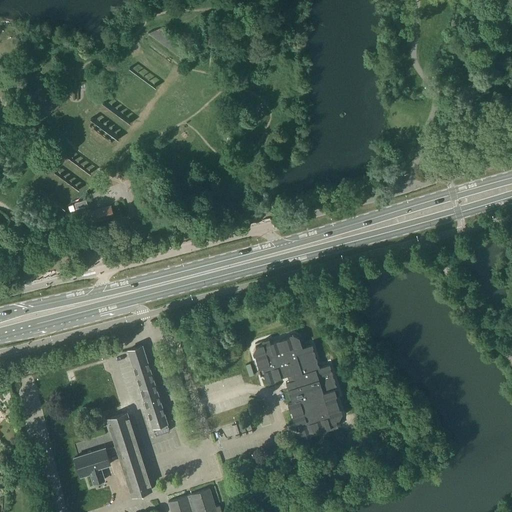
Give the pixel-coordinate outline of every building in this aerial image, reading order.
[(229,27),(229,15),(214,16),(214,28),(229,27)] [(270,27),(277,28),(277,20),(270,20),(270,19),(259,20),(259,21),(270,22),(270,25),(259,25),(259,26),(270,28),(270,27)] [(152,33),(181,56),(187,49),(158,26),(152,33)] [(210,28),(216,69),(217,69),(217,58),(217,54),(227,53),(226,50),(228,50),(225,37),(224,37),(224,35),(214,37),(213,32),(211,28),(210,28)] [(278,54),(280,55),(280,56),(281,56),(281,55),(282,55),(282,54),(283,53),(283,52),(283,39),(283,38),(283,37),(282,37),(282,36),(281,36),(270,36),(269,36),(268,37),(267,51),(267,52),(268,52),(268,53),(269,54),(270,54),(278,54)] [(42,67),(52,67),(56,68),(57,56),(43,55),(42,67)] [(269,63),(269,67),(258,66),(258,67),(269,69),(277,69),(277,61),(269,61),(269,60),(258,62),(269,63)] [(0,85),(1,86),(10,81),(12,85),(2,90),(3,90),(13,87),(19,84),(16,76),(9,79),(0,85)] [(237,112),(238,124),(253,124),(253,112),(237,112)] [(8,128),(4,140),(39,151),(43,140),(8,128)] [(242,147),(242,135),(227,134),(226,146),(242,147)] [(142,220),(145,229),(147,237),(149,237),(148,228),(169,221),(153,170),(132,177),(131,173),(128,170),(126,171),(129,181),(142,220)] [(82,214),(85,225),(114,216),(111,205),(93,211),(82,214)] [(173,318),(196,389),(197,389),(194,375),(217,368),(201,319),(178,327),(174,318),(173,318)] [(286,382),(286,383),(292,402),(287,403),(290,411),(291,410),(295,424),(298,423),(301,433),(307,436),(311,435),(310,434),(330,428),(330,429),(337,426),(335,419),(339,418),(342,413),(341,409),(339,409),(335,396),(337,396),(335,389),(337,389),(336,384),(335,384),(334,381),(335,381),(334,378),(333,378),(332,375),(332,374),(331,371),(330,368),(329,364),(320,367),(319,364),(318,364),(317,361),(318,361),(317,357),(316,357),(315,354),(316,354),(315,350),(314,351),(313,347),(312,344),(302,347),(299,337),(293,334),(289,335),(290,336),(270,343),(269,339),(262,341),(263,344),(256,346),(253,352),(254,356),(255,355),(259,369),(263,368),(265,374),(264,374),(265,378),(271,381),(275,380),(274,379),(287,375),(289,381),(286,382)] [(143,398),(154,431),(155,435),(170,431),(148,364),(150,361),(149,358),(146,357),(142,345),(128,350),(143,398)] [(105,447),(74,457),(80,477),(90,473),(93,483),(104,480),(100,467),(110,464),(107,455),(118,452),(119,457),(119,458),(119,457),(121,462),(121,463),(123,468),(122,468),(123,468),(124,473),(125,474),(126,479),(128,484),(128,485),(130,490),(132,495),(131,495),(132,496),(132,495),(151,489),(151,490),(152,489),(151,489),(150,484),(150,483),(148,478),(146,473),(147,473),(146,472),(145,468),(145,467),(144,467),(143,462),(143,461),(141,457),(141,456),(139,451),(140,451),(139,450),(138,446),(138,445),(137,445),(136,440),(136,439),(134,435),(134,434),(132,429),(133,429),(132,428),(131,424),(130,423),(129,418),(129,417),(127,413),(127,412),(126,412),(107,418),(107,419),(109,424),(108,424),(109,425),(109,424),(110,429),(110,430),(111,430),(112,435),(112,436),(112,435),(114,440),(114,441),(116,446),(115,446),(105,449),(105,447)] [(168,501),(171,511),(221,511),(219,505),(215,507),(209,488),(191,494),(192,496),(187,498),(186,495),(168,501)]
